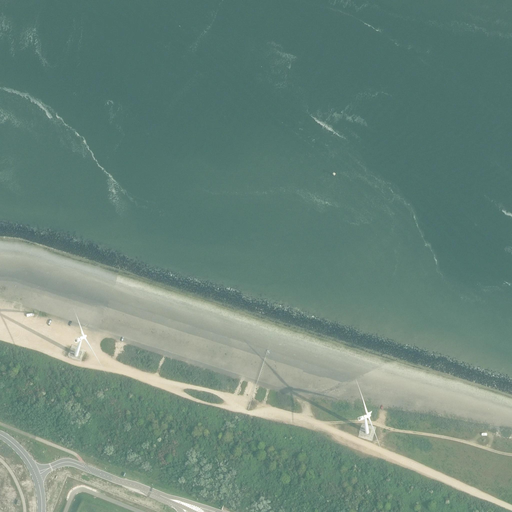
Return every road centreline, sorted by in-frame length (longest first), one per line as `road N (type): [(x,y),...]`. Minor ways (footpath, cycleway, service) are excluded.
road 1 (track): [(247,412),(327,427),(511,510)]
road 2 (track): [(247,412),(84,365),(0,331)]
road 3 (track): [(511,449),(362,421),(327,427)]
road 4 (unclassified): [(34,474),(70,462),(161,497)]
